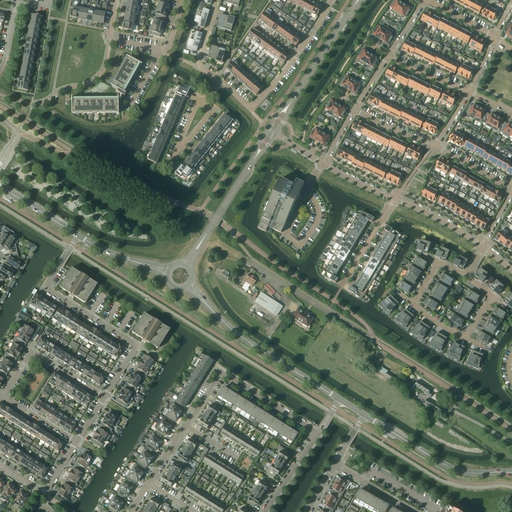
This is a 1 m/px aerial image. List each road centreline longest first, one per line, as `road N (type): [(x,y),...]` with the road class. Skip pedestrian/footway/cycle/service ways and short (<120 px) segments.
road 1 (residential): [(240,257),(511,430)]
road 2 (residential): [(104,397),(134,344),(46,288),(77,235)]
road 3 (residential): [(104,397),(32,352),(21,366),(3,396),(76,442)]
road 4 (tertiary): [(338,399),(243,340),(188,285)]
road 5 (residential): [(217,81),(250,109),(331,0)]
road 6 (tertiary): [(492,472),(454,470),(364,415)]
road 7 (tertiary): [(186,264),(251,162)]
